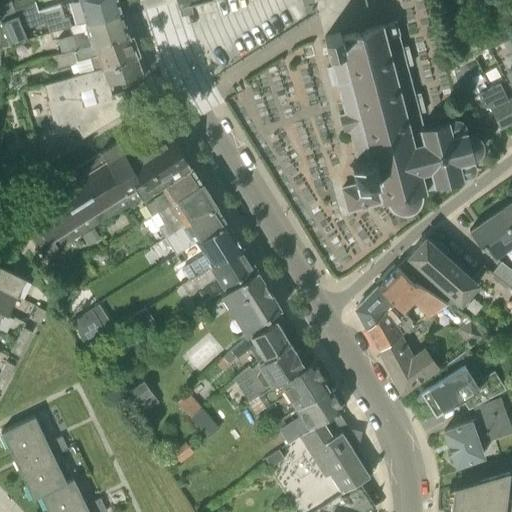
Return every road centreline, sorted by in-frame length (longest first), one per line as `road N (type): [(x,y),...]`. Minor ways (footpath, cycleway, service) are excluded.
road 1 (residential): [(323,309),(184,81),(154,0)]
road 2 (residential): [(323,309),(511,163)]
road 3 (residential): [(409,511),(394,434),(323,309)]
